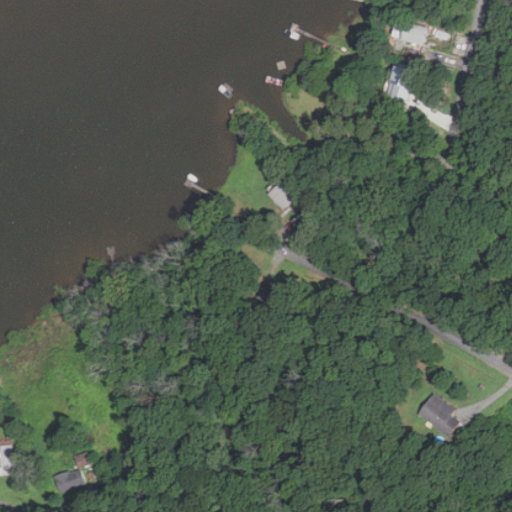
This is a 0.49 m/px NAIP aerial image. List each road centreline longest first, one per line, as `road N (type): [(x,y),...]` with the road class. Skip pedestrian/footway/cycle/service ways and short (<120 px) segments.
road 1 (residential): [(511,370),(254,229)]
road 2 (residential): [(481,0),(464,94),(440,162)]
